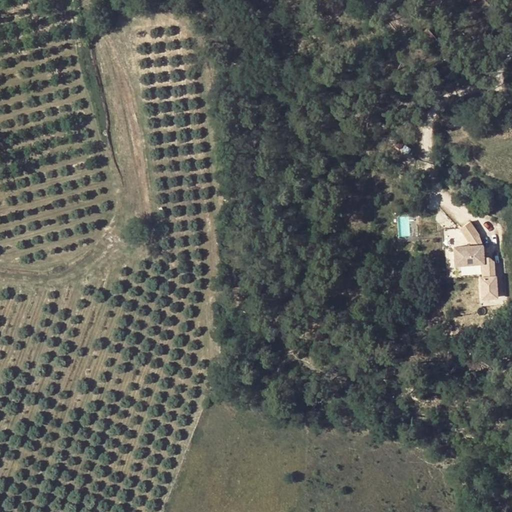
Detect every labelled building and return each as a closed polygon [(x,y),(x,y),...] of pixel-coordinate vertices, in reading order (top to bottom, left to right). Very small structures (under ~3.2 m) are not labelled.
[(468,121),(444,119),(444,128),(467,129),(468,121)] [(473,239),(478,236),(480,234),(471,221),(462,227),(471,241),(473,239)] [(477,245),(482,245),(478,236),(473,239),(477,245)] [(455,246),(456,265),(485,263),(483,245),(482,245),(477,245),(455,246)] [(461,274),(478,274),(478,265),(461,265),(461,274)] [(363,371),(356,370),(354,382),(361,384),(363,371)]
